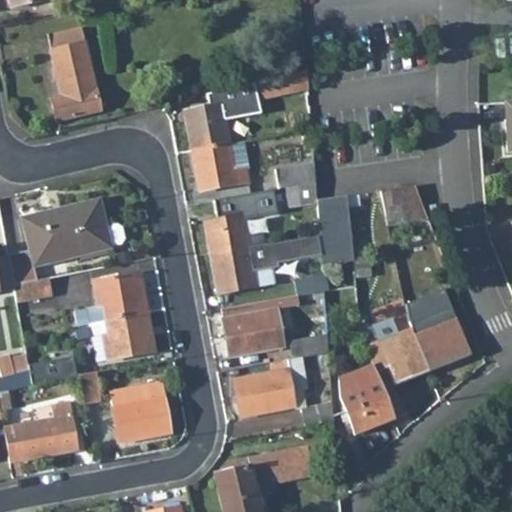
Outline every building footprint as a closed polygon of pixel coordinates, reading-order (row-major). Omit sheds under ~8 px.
[(8,0),(10,8),(51,0),(8,0)] [(99,112),(80,28),(45,36),(59,97),(49,99),(55,122),(99,112)] [(256,102),(306,90),(305,72),(252,85),(256,102)] [(182,112),(190,152),(227,145),(223,122),(236,119),(233,103),(182,112)] [(301,132),(303,151),(311,150),(310,131),(301,132)] [(197,191),(248,182),(241,142),(227,145),(190,152),(197,191)] [(285,188),(314,183),(312,164),(274,170),(277,189),(285,188)] [(315,201),(314,183),(285,188),(288,208),(316,204),(315,201)] [(414,187),(379,192),(385,217),(405,212),(408,222),(427,219),(414,187)] [(203,223),(209,253),(262,245),(260,237),(245,240),(241,219),(275,213),(272,191),(212,201),(215,221),(203,223)] [(345,196),(315,201),(316,204),(318,236),(317,236),(321,255),(322,261),(352,259),(345,196)] [(12,286),(36,282),(32,268),(31,264),(78,252),(79,257),(110,249),(110,247),(120,244),(123,239),(121,228),(116,225),(105,228),(98,200),(20,219),(28,251),(6,256),(12,286)] [(265,244),(262,245),(209,253),(217,295),(272,284),(270,269),(277,268),(276,263),(321,255),(317,236),(265,244)] [(31,264),(32,268),(79,257),(78,252),(31,264)] [(370,277),(368,257),(352,259),(354,278),(370,277)] [(73,312),(76,326),(89,323),(146,313),(139,273),(92,282),(96,307),(73,312)] [(324,274),(294,280),(296,296),(327,290),(324,274)] [(15,302),(51,294),(48,279),(36,282),(12,286),(15,302)] [(408,323),(411,329),(427,372),(469,356),(450,308),(446,299),(406,315),(408,323)] [(274,311),(278,331),(292,328),(289,308),(274,311)] [(221,319),(229,358),(282,348),(278,331),(274,311),(274,310),(221,319)] [(106,361),(153,352),(146,313),(89,323),(91,337),(101,335),(106,361)] [(301,358),(327,354),(324,315),(308,316),(309,339),(287,343),(290,360),(301,358)] [(397,334),(391,319),(362,330),(364,347),(370,363),(374,373),(387,368),(394,385),(427,372),(411,329),(397,334)] [(90,338),(95,363),(106,361),(101,335),(91,337),(90,338)] [(0,357),(0,376),(0,379),(28,371),(27,366),(25,355),(9,359),(9,356),(0,357)] [(27,366),(28,371),(30,385),(75,377),(72,357),(27,366)] [(270,373),(233,380),(240,419),(293,409),(290,393),(302,390),(307,389),(301,358),(290,360),(273,363),(275,373),(270,373)] [(337,376),(339,400),(354,436),(393,420),(374,373),(370,363),(337,376)] [(0,392),(30,385),(28,371),(0,379),(0,378),(0,392)] [(95,373),(77,377),(83,403),(99,400),(95,373)] [(168,434),(159,383),(108,392),(117,443),(168,434)] [(293,409),(293,411),(300,410),(306,409),(302,390),(290,393),(293,409)] [(2,430),(2,431),(7,455),(9,464),(75,451),(67,404),(49,407),(52,421),(37,423),(2,430)] [(303,428),(332,422),(331,404),(306,409),(300,410),(303,428)] [(35,410),(37,423),(52,421),(49,407),(35,410)] [(276,453),(278,462),(307,457),(305,448),(276,453)] [(258,511),(253,488),(311,476),(307,457),(278,462),(276,453),(225,463),(219,470),(220,474),(213,476),(221,511),(258,511)]
